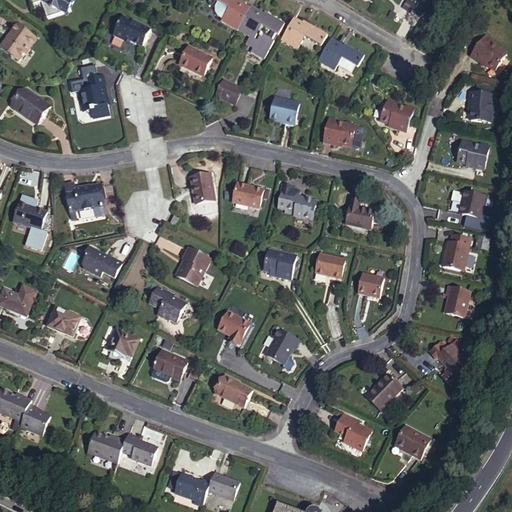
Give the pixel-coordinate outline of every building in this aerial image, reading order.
[(40,3),(42,8),(46,20),(62,14),(66,16),(68,13),(72,11),(70,8),(73,0),(28,0),(30,7),(40,3)] [(214,0),(227,8),(219,21),(236,32),(238,29),(249,9),(237,2),(238,0),(214,0)] [(401,0),(399,5),(406,8),(410,0),(409,0),(401,0)] [(32,11),(42,8),(40,3),(30,7),(32,11)] [(251,7),(249,9),(238,29),(245,33),(242,41),(249,44),(246,49),(262,58),(272,42),(270,40),(273,34),(275,35),(283,22),(265,12),(263,14),(251,7)] [(384,13),(389,16),(392,11),(387,8),(384,13)] [(124,39),(129,42),(141,48),(150,29),(122,16),(112,36),(123,42),(124,39)] [(305,24),(293,17),(280,41),(295,50),(304,37),(319,46),(326,34),(306,22),(305,24)] [(36,39),(16,25),(0,47),(18,61),(28,47),(29,48),(36,39)] [(492,41),(484,36),(473,56),(480,60),(482,58),(490,63),(498,67),(508,50),(492,41)] [(342,45),(331,39),(317,63),(333,72),(337,66),(350,73),(354,68),(356,68),(364,55),(343,43),(342,45)] [(182,57),(194,63),(195,61),(202,64),(201,66),(205,67),(212,53),(188,42),(182,57)] [(83,112),(91,111),(94,110),(96,118),(110,115),(107,98),(105,98),(101,77),(86,80),(88,90),(79,92),(80,100),(81,100),(83,112)] [(224,77),(223,80),(237,87),(231,100),(235,102),(243,86),(224,77)] [(237,87),(223,80),(217,93),(231,100),(237,87)] [(496,96),(497,88),(479,85),(478,93),(496,96)] [(36,97),(24,89),(11,108),(37,126),(51,106),(37,97),(36,97)] [(499,105),(500,96),(496,96),(478,93),(473,93),(473,101),(475,101),(474,110),(474,120),(495,122),(496,104),(499,105)] [(273,97),(269,116),(277,118),(277,122),(293,125),(298,102),(273,97)] [(381,121),(390,125),(399,128),(398,131),(406,134),(408,128),(402,108),(387,102),(381,121)] [(413,113),(405,109),(402,108),(408,128),(413,113)] [(337,121),(328,119),(323,141),(332,143),(332,140),(341,142),(352,144),(356,125),(337,121)] [(493,145),(485,143),(466,139),(462,158),(471,160),(481,162),(480,165),(489,167),(493,145)] [(215,202),(210,174),(190,178),(195,205),(215,202)] [(97,206),(105,205),(101,182),(76,187),(77,189),(69,190),(72,208),(81,206),(81,209),(97,206)] [(266,188),(239,182),(235,202),(261,208),(266,188)] [(290,192),(299,193),(300,189),(299,187),(291,186),(292,183),(282,182),(276,206),(286,208),(290,192)] [(469,189),(466,203),(470,204),(468,213),(487,217),(491,194),(469,189)] [(299,193),(290,192),(286,208),(297,210),(296,213),(296,214),(314,218),(319,200),(299,195),(300,194),(299,193)] [(50,210),(38,206),(33,205),(22,201),(16,220),(44,230),(50,210)] [(361,202),(352,201),(347,223),(371,228),(376,209),(360,205),(361,202)] [(107,213),(105,205),(97,206),(99,215),(107,213)] [(77,210),(81,209),(81,206),(72,208),(74,218),(79,217),(77,210)] [(475,234),(455,230),(454,237),(452,237),(446,262),(468,267),(475,234)] [(103,255),(90,247),(85,256),(87,260),(84,267),(85,271),(101,279),(104,274),(115,279),(123,263),(111,257),(110,258),(108,257),(107,258),(103,256),(103,255)] [(265,269),(273,270),(279,271),(278,275),(293,278),(298,253),(270,247),(265,269)] [(211,259),(189,248),(183,259),(185,260),(183,265),(181,264),(176,276),(197,286),(211,259)] [(347,257),(321,251),(317,271),(343,277),(347,257)] [(385,275),(364,271),(359,291),(381,296),(385,275)] [(474,287),(452,282),(450,291),(452,292),(448,309),(468,313),(474,287)] [(21,294),(7,288),(0,305),(29,317),(41,291),(25,284),(21,294)] [(174,294),(159,286),(150,304),(162,310),(159,316),(169,321),(170,320),(177,324),(187,304),(178,299),(177,300),(172,297),(174,294)] [(81,319),(56,308),(48,326),(73,336),(81,319)] [(254,321),(230,310),(221,328),(232,334),(231,337),(242,343),(254,321)] [(301,339),(280,327),(275,335),(277,336),(268,353),(287,363),(295,346),(297,347),(301,339)] [(140,339),(118,330),(109,350),(126,357),(128,351),(133,353),(140,339)] [(474,361),(455,341),(441,355),(459,374),(474,361)] [(188,363),(165,351),(156,368),(179,380),(188,363)] [(409,386),(394,373),(372,396),(387,409),(409,386)] [(235,379),(225,374),(216,394),(244,407),(253,389),(235,381),(235,379)] [(253,399),(270,406),(276,393),(258,386),(253,399)] [(0,412),(14,418),(21,421),(30,401),(24,399),(25,396),(17,393),(16,395),(1,389),(0,391),(0,412)] [(30,403),(20,426),(43,436),(52,416),(37,409),(38,407),(30,403)] [(362,420),(347,412),(339,430),(351,435),(347,441),(358,446),(359,445),(366,448),(375,429),(366,425),(361,423),(362,420)] [(421,428),(422,425),(412,421),(405,442),(431,452),(437,434),(421,428)] [(439,431),(422,425),(421,428),(437,434),(439,431)] [(89,454),(117,464),(126,443),(120,441),(121,439),(112,436),(112,438),(97,432),(89,454)] [(127,444),(123,453),(134,457),(133,460),(151,467),(158,448),(141,442),(142,439),(130,435),(128,442),(127,444)] [(126,443),(117,464),(119,465),(123,453),(127,444),(126,443)] [(204,506),(209,494),(213,483),(205,481),(204,483),(183,475),(176,492),(186,496),(185,498),(196,503),(204,506)] [(209,494),(210,494),(217,475),(216,475),(213,483),(209,494)] [(217,475),(210,494),(235,503),(242,484),(217,475)]
